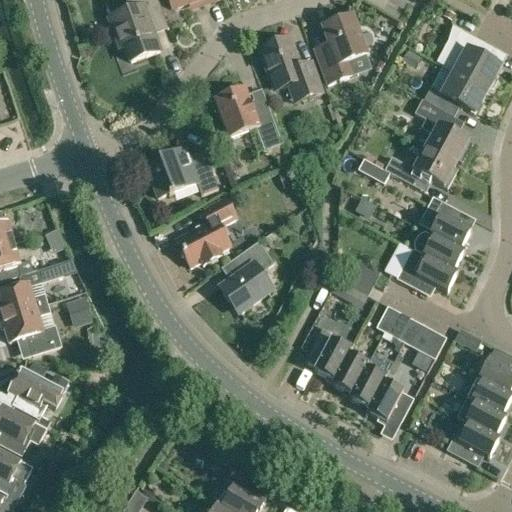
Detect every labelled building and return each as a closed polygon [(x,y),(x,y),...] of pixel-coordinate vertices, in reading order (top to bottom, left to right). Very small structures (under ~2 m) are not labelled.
[(153,37),(168,31),(156,0),(124,0),(129,14),(110,21),(120,50),(125,48),(130,64),(159,54),(153,37)] [(201,6),(216,1),(215,0),(167,0),(172,12),(195,3),(198,6),(201,6)] [(354,64),(353,62),(366,57),(352,19),(322,30),(328,47),(330,46),(333,54),(317,60),(327,87),(348,79),(358,76),(353,64),(354,64)] [(455,76),(487,93),(500,70),(486,63),(492,51),(462,34),(455,46),(467,53),(455,76)] [(301,103),(322,96),(310,66),(299,70),(289,42),(260,53),(274,93),(295,85),(301,103)] [(487,93),(455,76),(443,97),(431,90),(424,103),(434,109),(449,117),(456,105),(475,115),(487,93)] [(264,154),(269,152),(272,161),(285,156),(281,147),(268,111),(254,117),(244,91),(214,102),(229,142),(256,131),(264,154)] [(455,121),(449,117),(434,109),(427,122),(435,126),(429,137),(432,139),(426,151),(456,167),(458,164),(462,166),(472,146),(448,133),(455,121)] [(376,164),(373,168),(390,177),(416,191),(423,179),(443,190),(445,187),(449,189),(458,173),(454,171),(456,167),(426,151),(420,162),(417,160),(415,163),(406,158),(402,166),(391,160),(387,169),(376,164)] [(200,199),(218,192),(204,155),(188,161),(185,154),(159,163),(161,168),(147,173),(157,201),(167,198),(168,200),(172,198),(171,196),(196,187),(200,199)] [(390,177),(373,168),(364,163),(358,174),(384,187),(390,177)] [(290,169),(275,174),(282,192),(296,186),(290,169)] [(236,221),(225,200),(201,213),(208,226),(176,243),(191,271),(201,265),(203,268),(222,259),(220,255),(230,250),(220,230),(236,221)] [(461,254),(461,253),(472,234),(450,222),(455,212),(433,200),(427,212),(439,218),(428,238),(433,240),(433,239),(461,254)] [(0,250),(13,246),(7,224),(3,226),(0,215),(0,214),(0,250)] [(284,241),(279,233),(265,243),(270,250),(284,241)] [(433,239),(433,240),(422,259),(425,261),(426,260),(455,276),(455,275),(465,255),(461,253),(461,254),(433,239)] [(273,293),(261,277),(274,267),(258,245),(233,263),(242,276),(220,291),(232,307),(233,306),(240,316),(273,293)] [(20,268),(13,246),(0,250),(0,285),(33,276),(30,265),(20,268)] [(422,259),(412,253),(396,283),(430,301),(435,291),(447,298),(458,277),(455,275),(455,276),(426,260),(425,261),(422,259)] [(68,265),(62,267),(37,274),(41,287),(65,279),(72,277),(68,265)] [(358,265),(352,276),(374,288),(380,277),(358,265)] [(352,276),(346,288),(368,299),(374,288),(352,276)] [(0,321),(47,307),(44,298),(33,301),(28,286),(0,294),(0,321)] [(94,298),(72,304),(76,319),(98,313),(94,298)] [(50,317),(47,307),(0,321),(0,326),(2,332),(4,332),(9,346),(43,335),(38,320),(50,317)] [(388,338),(400,316),(388,310),(376,331),(388,338)] [(400,316),(388,338),(393,340),(400,344),(412,323),(400,316)] [(412,323),(400,344),(404,346),(412,350),(423,329),(412,323)] [(423,329),(412,350),(423,357),(435,335),(423,329)] [(348,356),(349,357),(351,353),(331,342),(334,337),(323,331),(311,352),(322,358),(313,374),(332,384),(333,385),(348,356)] [(481,345),(461,334),(455,344),(475,356),(481,345)] [(435,335),(423,357),(435,363),(447,342),(435,335)] [(400,344),(393,340),(391,344),(393,346),(395,350),(390,360),(395,362),(404,346),(400,344)] [(333,385),(332,384),(330,388),(350,399),(351,399),(366,370),(367,371),(369,368),(349,357),(348,356),(333,385)] [(409,360),(403,379),(418,384),(423,364),(409,360)] [(510,399),(510,398),(511,393),(511,374),(488,362),(478,382),(481,384),(481,383),(510,399)] [(351,399),(350,399),(348,402),(367,413),(368,413),(383,384),(384,385),(386,381),(367,371),(366,370),(351,399)] [(55,413),(64,396),(20,372),(9,394),(17,398),(11,409),(39,424),(47,408),(55,413)] [(481,383),(481,384),(471,404),(474,406),(475,405),(502,420),(502,419),(511,401),(511,399),(510,398),(510,399),(481,383)] [(368,413),(367,413),(366,416),(386,427),(390,420),(402,426),(414,402),(403,397),(403,395),(384,385),(383,384),(368,413)] [(475,405),(474,406),(464,425),(467,427),(468,427),(496,442),(496,441),(506,421),(502,419),(502,420),(475,405)] [(38,450),(47,433),(1,408),(0,409),(0,435),(0,449),(22,461),(30,445),(38,450)] [(468,427),(467,427),(457,446),(452,444),(446,455),(467,466),(472,455),(489,464),(500,443),(496,441),(496,442),(468,427)] [(24,488),(33,472),(0,454),(0,495),(7,500),(16,484),(24,488)] [(216,510),(220,511),(261,511),(265,507),(234,488),(227,499),(224,497),(216,510)] [(136,494),(131,501),(123,511),(139,511),(147,502),(136,494)] [(0,511),(13,511),(16,509),(0,500),(0,511)]
